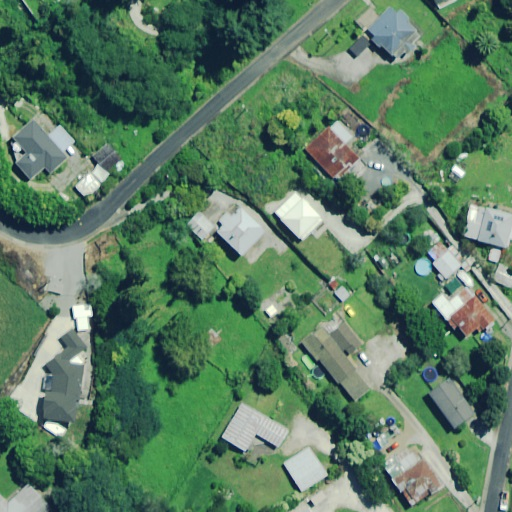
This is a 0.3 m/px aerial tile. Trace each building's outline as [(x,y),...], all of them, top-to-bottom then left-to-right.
[(21,1),(19,0),(2,0),(26,22),(32,16),(19,4),(21,1)] [(392,60),(402,51),(404,54),(414,46),(411,42),(418,36),(391,6),(365,30),(392,60)] [(370,44),(363,35),(347,48),(354,57),(370,44)] [(54,131),(39,114),(12,138),(26,154),(14,164),(28,180),(42,168),(48,175),(66,159),(62,153),(74,143),(59,126),(54,131)] [(350,138),(336,121),(304,149),(330,179),(355,156),(344,143),(350,138)] [(295,191),(273,212),(302,242),(324,221),(295,191)] [(511,223),(511,216),(468,205),(460,237),(506,248),(511,223)] [(263,232),(238,208),(229,218),(225,215),(218,222),(222,225),(215,233),(240,256),(263,232)] [(212,227),(198,212),(190,219),(205,234),(212,227)] [(499,251),(489,248),(487,260),(496,262),(499,251)] [(459,266),(446,251),(431,264),(444,279),(459,266)] [(511,282),(511,270),(497,265),(491,281),(510,288),(511,282)] [(492,321),(458,279),(448,286),(456,295),(448,302),(441,294),(430,302),(460,340),(474,329),(477,333),(492,321)] [(348,295),(339,286),(332,293),(341,301),(348,295)] [(358,346),(341,323),(327,333),(322,326),(300,343),(314,362),(317,359),(335,384),(337,383),(351,402),(371,388),(346,355),(358,346)] [(219,340),(209,329),(196,341),(206,351),(219,340)] [(62,349),(69,358),(46,375),(62,395),(59,395),(54,424),(83,429),(92,379),(76,376),(99,358),(81,334),(62,349)] [(471,414),(447,379),(426,394),(450,429),(471,414)] [(286,431),(240,405),(221,439),(243,452),(254,434),(277,447),(286,431)] [(325,475),(307,447),(281,464),(300,492),(325,475)] [(441,486),(414,450),(398,461),(394,455),(379,466),(407,506),(426,493),(428,496),(441,486)] [(0,511),(44,511),(48,509),(27,485),(6,504),(0,497),(0,511)] [(331,511),(321,497),(308,506),(309,508),(302,511),(331,511)]
